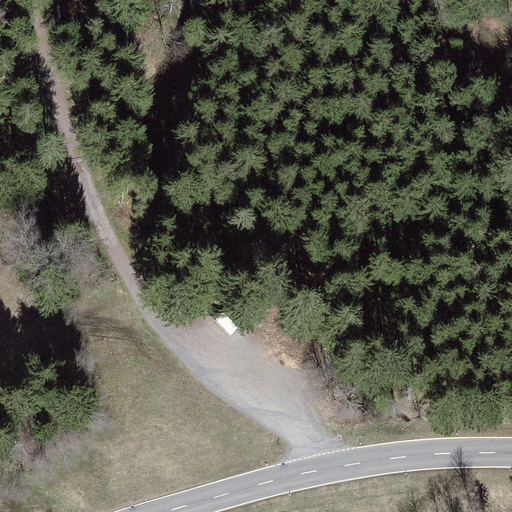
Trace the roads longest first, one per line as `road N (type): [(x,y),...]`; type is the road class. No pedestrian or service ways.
road 1 (track): [(350,466),(165,321),(77,188),(25,0)]
road 2 (tertiary): [(179,511),(377,459),(511,449)]
